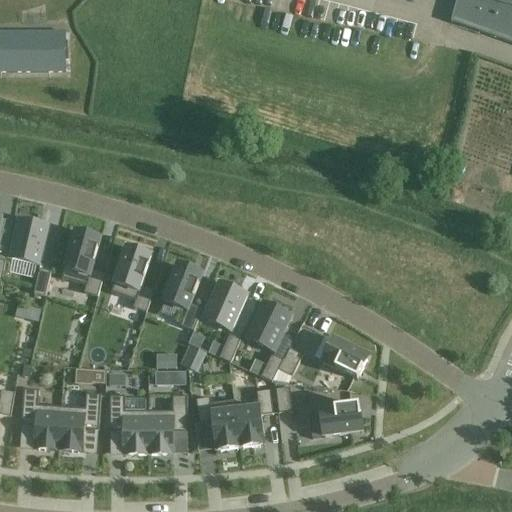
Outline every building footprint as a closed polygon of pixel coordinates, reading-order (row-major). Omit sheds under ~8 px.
[(511,0),(457,0),(451,24),(511,45),(511,0)] [(0,73),(66,74),(66,34),(0,33),(0,73)] [(41,267),(50,228),(19,221),(10,260),(41,267)] [(93,272),(101,242),(75,234),(62,281),(87,288),(85,295),(98,299),(105,275),(93,272)] [(147,315),(154,292),(142,288),(152,258),(127,249),(111,295),(136,303),(133,311),(147,315)] [(187,313),(181,329),(194,334),(203,311),(191,307),(203,277),(178,267),(164,303),(187,313)] [(52,274),(40,271),(34,296),(46,299),(52,274)] [(232,333),(248,297),(219,284),(203,321),(232,333)] [(292,318),(264,304),(246,340),(275,354),(292,318)] [(230,337),(220,360),(231,365),(241,342),(230,337)] [(387,366),(399,344),(389,338),(377,361),(387,366)] [(323,365),(358,382),(370,358),(335,341),(323,365)] [(291,351),(280,373),(292,379),(303,357),(291,351)] [(262,379),(273,385),(283,363),(273,357),(262,379)] [(92,386),(105,387),(106,373),(90,371),(89,385),(92,386)] [(185,372),(172,372),(172,386),(185,386),(185,372)] [(125,375),(111,375),(111,387),(125,387),(125,375)] [(278,415),(292,414),(289,389),(275,391),(278,415)] [(34,451),(59,453),(62,409),(39,408),(40,392),(24,391),(22,428),(36,429),(34,451)] [(263,448),(260,417),(272,416),(269,391),(255,393),(257,410),(234,413),(238,451),(263,448)] [(0,416),(11,419),(15,395),(2,393),(1,398),(0,397),(0,416)] [(85,411),(62,409),(59,453),(84,454),(85,432),(99,433),(102,397),(87,396),(85,411)] [(124,457),(149,457),(149,413),(126,413),(126,398),(110,398),(110,435),(124,434),(124,457)] [(173,413),(149,413),(149,457),(174,457),(174,434),(188,434),(188,398),(173,398),(173,413)] [(210,422),(214,454),(238,451),(234,413),(211,415),(209,398),(195,399),(198,424),(210,422)] [(360,408),(321,412),(324,439),(363,434),(360,408)]
